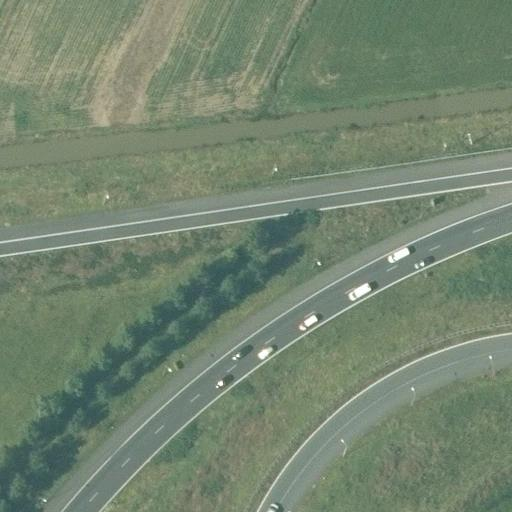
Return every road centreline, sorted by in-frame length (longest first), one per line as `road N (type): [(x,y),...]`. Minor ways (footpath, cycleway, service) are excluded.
road 1 (motorway): [(511,219),(352,291),(257,349),(169,418),(80,511)]
road 2 (motorway): [(511,175),(0,251)]
road 3 (motorway): [(266,511),(317,442),(365,398),(433,362),(511,344)]
